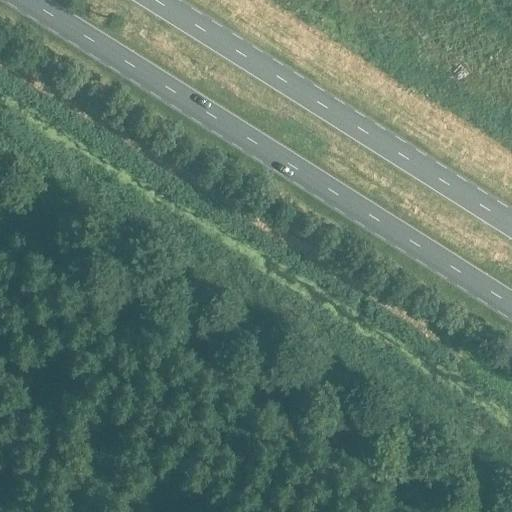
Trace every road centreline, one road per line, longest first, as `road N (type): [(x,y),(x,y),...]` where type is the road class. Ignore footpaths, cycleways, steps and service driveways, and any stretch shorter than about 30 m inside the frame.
road 1 (primary): [(23,0),(511,309)]
road 2 (primary): [(511,227),(147,0)]
